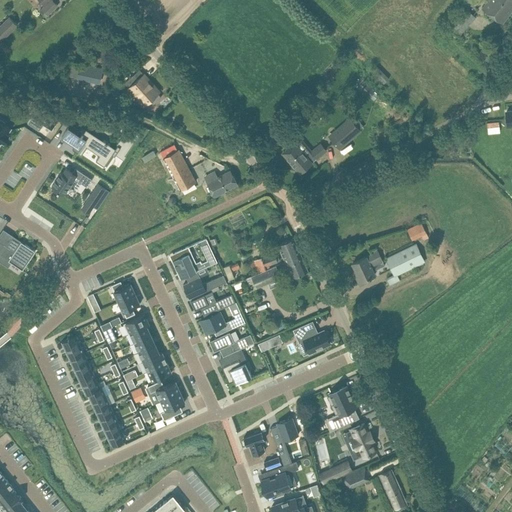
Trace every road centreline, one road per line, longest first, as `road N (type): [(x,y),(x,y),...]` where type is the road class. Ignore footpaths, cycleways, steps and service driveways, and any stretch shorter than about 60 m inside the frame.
road 1 (residential): [(70,280),(75,301),(33,341),(91,468),(218,414)]
road 2 (unclassified): [(291,199),(106,0)]
road 3 (residential): [(218,414),(139,248),(70,280)]
road 4 (track): [(243,156),(210,152),(116,107),(0,87)]
road 5 (unclassified): [(291,199),(480,104),(511,96)]
road 6 (unclassified): [(432,511),(358,354)]
road 7 (unclassified): [(358,354),(289,212),(291,199)]
road 8 (residential): [(218,414),(358,354)]
